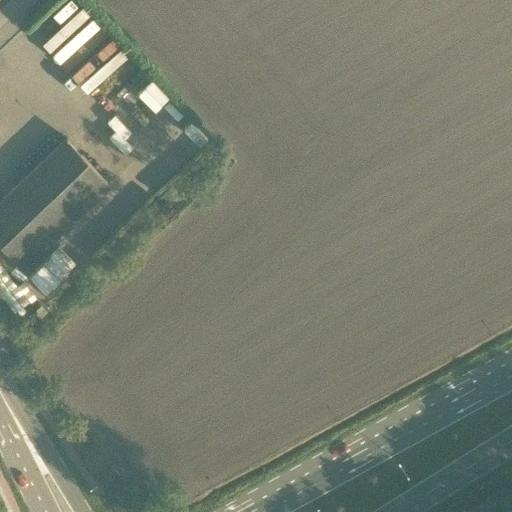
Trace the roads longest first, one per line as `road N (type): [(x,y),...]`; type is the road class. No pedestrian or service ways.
road 1 (primary): [(511,374),(264,511)]
road 2 (primary): [(399,511),(511,442)]
